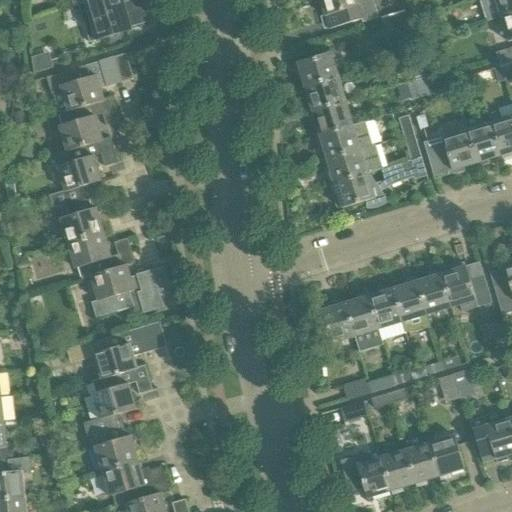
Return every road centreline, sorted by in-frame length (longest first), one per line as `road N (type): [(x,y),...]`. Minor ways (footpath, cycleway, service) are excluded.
road 1 (residential): [(240,284),(217,0)]
road 2 (residential): [(240,284),(511,201)]
road 3 (residential): [(286,511),(257,403),(240,284)]
